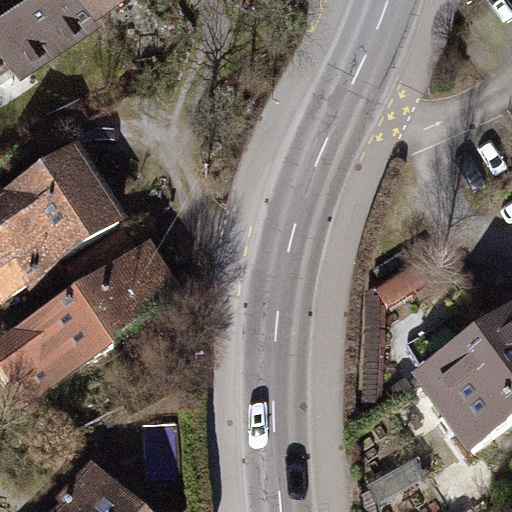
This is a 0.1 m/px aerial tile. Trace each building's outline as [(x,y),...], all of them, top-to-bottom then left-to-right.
[(79,0),(0,0),(0,28),(19,57),(87,11),(79,0)] [(104,0),(79,0),(87,11),(104,0)] [(0,209),(0,300),(114,228),(73,164),(0,209)] [(178,299),(151,255),(75,302),(103,346),(178,299)] [(75,302),(0,350),(0,380),(20,411),(109,354),(103,346),(75,302)] [(511,305),(411,376),(467,457),(511,425),(511,305)] [(131,511),(102,484),(75,511),(131,511)]
